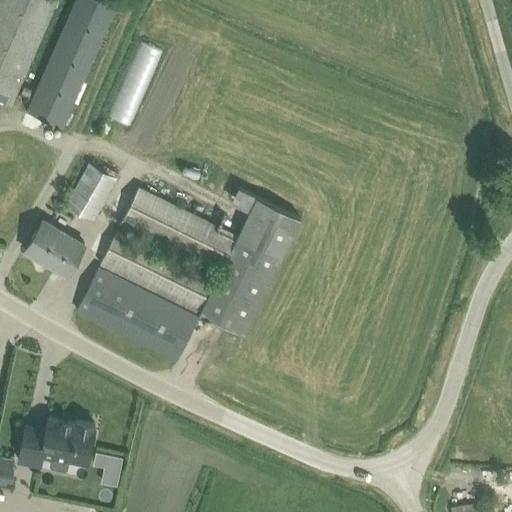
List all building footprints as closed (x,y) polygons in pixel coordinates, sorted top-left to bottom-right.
[(0,0),(0,90),(9,94),(48,0),(0,0)] [(71,0),(21,102),(67,125),(126,5),(115,0),(71,0)] [(100,112),(120,120),(150,46),(131,38),(100,112)] [(113,186),(84,172),(67,204),(96,219),(113,186)] [(222,231),(135,192),(81,309),(178,354),(199,308),(245,328),(290,229),(235,203),(222,231)] [(27,244),(73,270),(91,238),(46,212),(27,244)] [(46,448),(94,456),(101,416),(49,407),(47,418),(28,415),(21,455),(44,459),(46,448)] [(12,484),(20,455),(8,452),(0,481),(12,484)]
